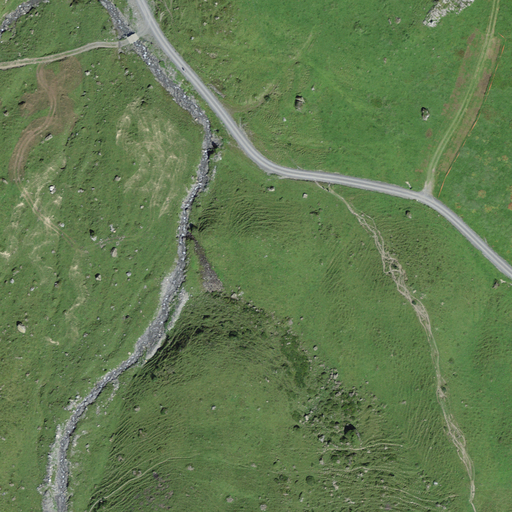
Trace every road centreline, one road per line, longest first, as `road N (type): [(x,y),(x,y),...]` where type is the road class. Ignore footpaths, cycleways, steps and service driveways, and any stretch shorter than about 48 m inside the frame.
road 1 (track): [(137,0),(176,62),(264,166),(332,181)]
road 2 (track): [(332,181),(426,201),(511,276)]
road 3 (track): [(147,22),(116,45),(0,64)]
